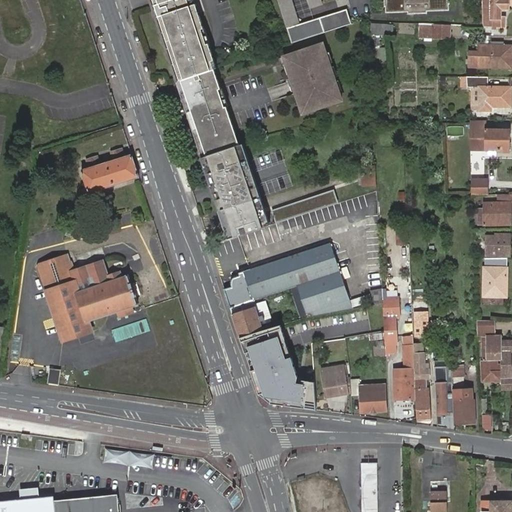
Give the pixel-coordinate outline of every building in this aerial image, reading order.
[(152,0),(154,5),(158,16),(180,80),(181,79),(214,68),(217,67),(209,43),(194,0),(152,0)] [(292,0),(279,0),(288,26),(300,22),(292,0)] [(404,7),(409,6),(409,12),(428,11),(428,9),(428,6),(432,5),(432,9),(449,8),(448,0),(449,0),(386,0),(387,3),(388,3),(388,10),(388,11),(389,11),(405,10),(404,7)] [(482,0),(483,25),(503,29),(503,20),(500,21),(500,11),(509,11),(508,0),(482,0)] [(300,22),(288,26),(293,42),(353,22),(352,21),(351,17),(348,7),(300,22)] [(158,16),(155,17),(177,81),(180,80),(158,16)] [(435,38),(434,26),(420,26),(419,38),(435,38)] [(449,26),(434,26),(435,38),(448,39),(449,26)] [(489,37),(483,36),(478,37),(478,46),(489,46),(489,37)] [(324,42),(284,55),(304,112),(343,99),(324,42)] [(489,46),(478,46),(478,53),(468,54),(468,67),(511,68),(510,46),(489,46)] [(185,90),(180,91),(189,119),(203,158),(205,157),(240,145),(228,107),(214,68),(181,79),(185,90)] [(486,77),(466,77),(466,78),(467,87),(478,87),(478,109),(489,109),(489,105),(510,105),(510,86),(487,86),(486,77)] [(180,80),(177,81),(180,91),(185,90),(181,79),(180,80)] [(467,87),(469,109),(478,109),(478,87),(467,87)] [(471,129),(470,129),(470,149),(481,149),(480,136),(487,137),(487,150),(509,150),(509,130),(484,129),(484,121),(472,121),(471,129)] [(256,179),(244,144),(241,145),(253,180),(259,198),(262,197),(256,179)] [(216,192),(222,210),(259,198),(253,180),(241,145),(240,145),(205,157),(216,192)] [(139,179),(129,147),(80,163),(82,171),(81,171),(89,194),(139,179)] [(203,158),(201,158),(213,193),(219,211),(222,210),(216,192),(205,157),(203,158)] [(362,168),(363,186),(376,182),(375,166),(362,168)] [(471,179),(472,195),(487,195),(487,179),(471,179)] [(272,211),(276,221),(338,200),(335,190),(272,211)] [(511,201),(511,193),(510,194),(497,194),(497,202),(483,202),(483,208),(478,208),(479,224),(511,223),(511,201)] [(271,225),(262,197),(259,198),(269,226),(271,225)] [(222,210),(232,239),(269,226),(259,198),(222,210)] [(222,210),(219,211),(229,240),(232,239),(222,210)] [(510,256),(510,234),(500,234),(500,236),(486,236),(486,256),(500,256),(510,256)] [(331,243),(253,269),(252,269),(241,272),(242,275),(235,278),(233,280),(233,284),(234,286),(226,289),(232,307),(252,300),(292,288),(297,286),(307,315),(308,317),(313,316),(353,309),(331,243)] [(37,265),(62,337),(88,328),(86,324),(140,305),(127,266),(110,272),(105,257),(73,268),(70,259),(67,260),(65,255),(37,265)] [(484,258),(484,268),(483,296),(502,296),(502,285),(507,285),(507,268),(507,257),(484,258)] [(297,286),(292,288),(302,317),(307,315),(297,286)] [(383,300),(384,304),(384,314),(385,333),(385,336),(386,357),(390,356),(391,353),(395,353),(394,344),(398,342),(396,299),(383,300)] [(232,307),(242,338),(263,330),(260,322),(265,320),(263,315),(259,317),(252,300),(232,307)] [(415,313),(416,336),(422,336),(422,342),(429,342),(428,312),(415,313)] [(112,331),(116,342),(151,331),(147,319),(112,331)] [(497,321),(476,320),(477,337),(484,336),(484,330),(497,330),(497,321)] [(263,330),(242,338),(260,395),(272,404),(318,411),(313,380),(294,377),(283,343),(275,327),(263,330)] [(497,337),(488,336),(488,359),(500,359),(501,381),(501,390),(511,390),(511,377),(511,378),(511,351),(511,340),(503,340),(502,337),(497,337)] [(423,344),(414,345),(416,400),(417,400),(417,420),(431,420),(430,389),(425,390),(425,382),(430,381),(429,370),(425,370),(425,353),(423,353),(423,344)] [(414,345),(403,346),(403,348),(405,378),(395,379),(396,401),(417,400),(416,400),(414,345)] [(488,359),(488,360),(482,360),(482,381),(501,381),(500,359),(488,359)] [(345,391),(345,389),(344,379),(343,376),(347,376),(346,370),(342,371),(342,365),(321,368),(324,393),(345,391)] [(457,365),(451,366),(452,390),(458,390),(458,376),(464,376),(464,365),(457,365)] [(58,382),(59,368),(50,367),(48,381),(58,382)] [(447,367),(434,367),(436,416),(449,415),(449,413),(453,413),(452,391),(448,392),(447,367)] [(358,378),(350,379),(351,395),(359,395),(360,412),(384,412),(383,384),(359,385),(358,378)] [(474,401),(473,401),(472,389),(458,390),(452,390),(452,391),(453,413),(454,425),(475,424),(474,401)] [(104,460),(153,465),(154,451),(105,447),(104,460)] [(364,465),(364,487),(379,487),(379,465),(364,465)] [(20,490),(20,499),(39,497),(38,487),(20,490)] [(379,487),(364,487),(364,500),(379,500),(379,487)] [(446,511),(446,493),(431,493),(431,511),(446,511)] [(20,499),(0,501),(0,511),(119,511),(118,499),(55,505),(54,496),(39,497),(20,499)] [(378,511),(379,500),(364,500),(364,511),(378,511)] [(511,511),(511,501),(483,501),(482,511),(511,511)]
